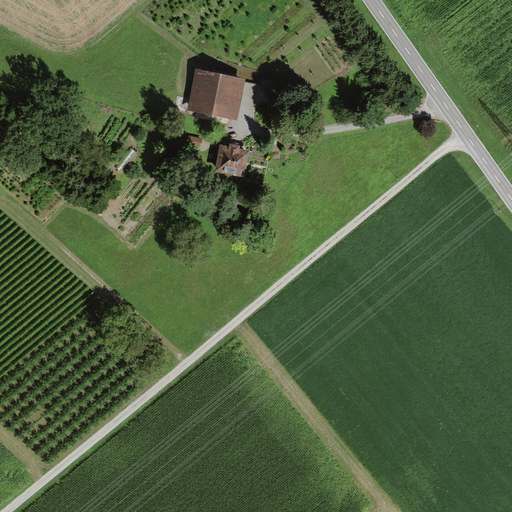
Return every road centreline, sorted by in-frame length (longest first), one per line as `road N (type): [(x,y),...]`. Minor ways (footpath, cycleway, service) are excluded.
road 1 (track): [(3,511),(463,132)]
road 2 (tertiary): [(511,201),(370,0)]
